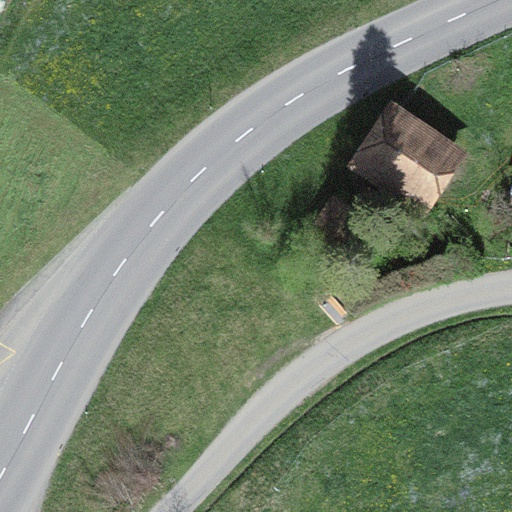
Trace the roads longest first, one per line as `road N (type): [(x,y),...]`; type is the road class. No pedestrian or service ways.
road 1 (secondary): [(0,475),(107,286),(201,172),(306,94),(487,0)]
road 2 (residential): [(171,511),(293,384),(351,340),(419,308),(511,287)]
